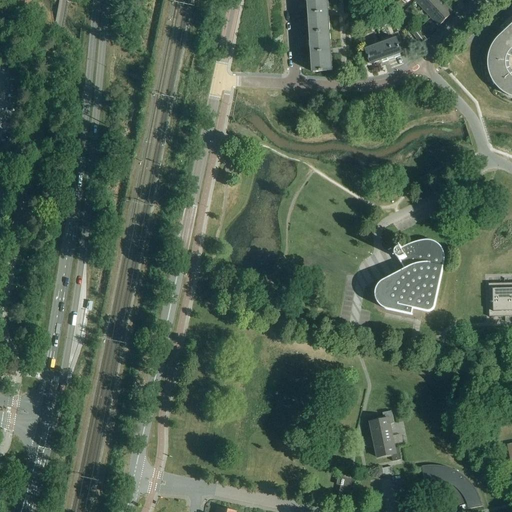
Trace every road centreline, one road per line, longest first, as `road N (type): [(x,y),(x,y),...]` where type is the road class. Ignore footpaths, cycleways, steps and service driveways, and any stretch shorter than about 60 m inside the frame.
road 1 (primary): [(56,407),(83,254),(107,0)]
road 2 (primary): [(96,0),(74,228),(44,406)]
road 3 (tertiary): [(217,80),(134,476)]
road 4 (residential): [(349,340),(362,272),(379,260),(378,230),(470,178),(486,155)]
road 5 (unclassified): [(318,511),(134,476)]
